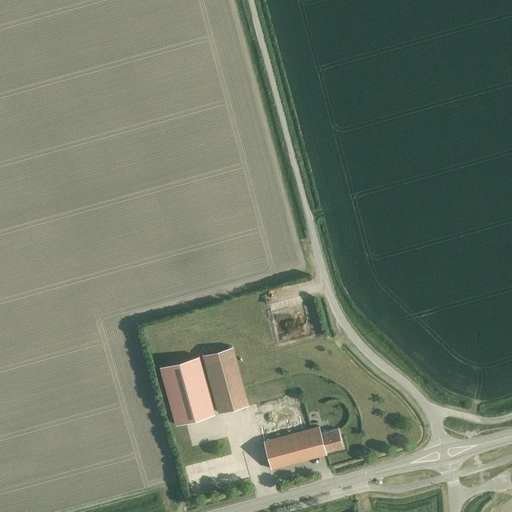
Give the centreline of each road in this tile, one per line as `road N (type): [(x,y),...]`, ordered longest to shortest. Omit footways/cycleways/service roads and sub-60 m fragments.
road 1 (unclassified): [(444,455),(436,419),(351,335),(333,304),(249,0)]
road 2 (tertiary): [(234,511),(444,455)]
